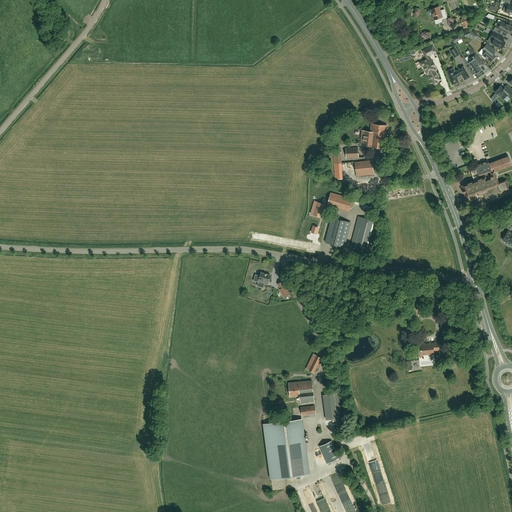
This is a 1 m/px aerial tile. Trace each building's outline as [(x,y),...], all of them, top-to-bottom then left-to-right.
[(440,17),(441,20),(444,19),(447,18),(444,9),(440,11),(439,7),(431,10),(428,10),(428,11),(427,12),(428,14),(429,15),(430,15),(432,15),(434,19),(440,17)] [(464,28),(469,27),(466,17),(461,19),(463,26),(464,28)] [(509,34),(510,32),(511,32),(511,30),(511,27),(510,26),(510,25),(507,23),(506,24),(502,22),(500,25),(497,24),(494,30),(505,36),(506,34),(507,33),(509,34)] [(474,40),(478,36),(471,30),(463,33),(465,37),(470,36),(474,40)] [(494,40),(492,43),(496,45),(495,46),(498,48),(498,47),(502,49),(503,46),(504,46),(505,44),(505,43),(505,42),(502,40),(502,39),(503,37),(493,32),(490,37),(494,40)] [(495,56),(493,54),(494,53),(496,52),(487,44),(482,50),(485,52),(483,55),(491,62),(492,60),(493,60),(495,58),(495,57),(495,56)] [(426,57),(427,59),(419,63),(421,68),(424,67),(427,74),(429,73),(434,83),(434,84),(435,84),(436,84),(437,83),(437,82),(437,81),(437,80),(439,79),(434,70),(436,70),(430,58),(429,58),(428,56),(432,54),(436,52),(433,46),(423,51),(426,57)] [(449,49),(454,58),(457,56),(460,55),(454,46),(449,49)] [(473,70),(472,70),(475,74),(475,73),(476,74),(482,70),(479,67),(480,66),(481,66),(483,65),(484,64),(475,54),(470,58),(472,60),(468,63),(473,70)] [(470,77),(464,67),(464,66),(455,72),(454,69),(447,71),(452,85),(459,82),(457,77),(462,74),(465,80),(470,77)] [(507,102),(511,98),(511,99),(511,97),(511,91),(506,86),(505,87),(504,89),(501,86),(495,92),(503,99),(504,99),(507,102)] [(375,135),(373,146),(384,147),(387,125),(371,123),(370,131),(372,131),(371,134),(375,135)] [(370,131),(362,130),(360,144),(373,146),(375,135),(371,134),(372,131),(370,131)] [(358,147),(346,148),(346,158),(358,158),(358,147)] [(341,152),(333,153),(335,179),(343,179),(341,152)] [(464,190),(466,197),(477,193),(478,196),(483,194),(487,203),(511,193),(511,187),(509,189),(506,180),(499,183),(494,171),(511,165),(508,156),(489,163),(488,161),(475,166),(476,168),(471,170),(475,180),(464,185),(462,185),(464,190)] [(374,174),(372,164),(356,165),(357,176),(374,174)] [(331,192),(327,206),(337,208),(348,211),(352,199),(331,192)] [(325,204),(317,202),(313,214),(321,217),(325,204)] [(351,247),(370,252),(378,221),(359,216),(351,247)] [(325,242),(344,247),(351,222),(332,217),(325,242)] [(503,239),(511,245),(511,234),(508,231),(503,239)] [(270,275),(261,272),(258,281),(264,282),(264,284),(267,285),(270,275)] [(284,297),(289,294),(285,286),(283,281),(278,284),(280,289),(284,297)] [(411,306),(418,312),(428,301),(421,294),(411,306)] [(417,344),(418,356),(434,354),(434,350),(439,349),(438,341),(417,344)] [(306,369),(314,373),(321,358),(313,354),(306,369)] [(289,383),(290,397),(300,396),(301,404),(314,402),(312,380),(289,383)] [(337,392),(321,394),(324,418),(340,416),(337,392)] [(301,408),(302,416),(304,416),(304,418),(316,416),(315,406),(301,408)] [(271,479),(305,474),(297,420),(264,424),(271,479)] [(331,441),(320,446),(327,463),(339,458),(331,441)] [(326,486),(333,484),(330,475),(324,476),(326,486)]
